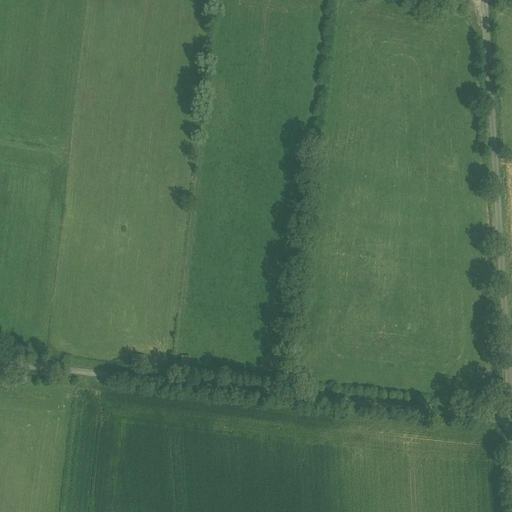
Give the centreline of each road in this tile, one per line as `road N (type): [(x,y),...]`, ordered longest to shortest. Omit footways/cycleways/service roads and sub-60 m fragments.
road 1 (track): [(511,421),(0,367)]
road 2 (residential): [(511,421),(483,0)]
